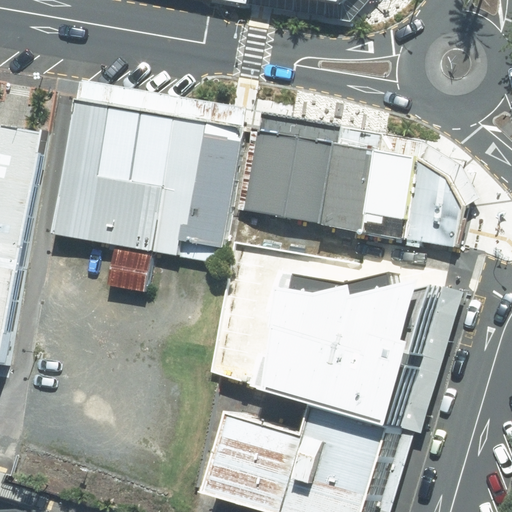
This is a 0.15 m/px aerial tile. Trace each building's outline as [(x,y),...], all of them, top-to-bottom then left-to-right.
[(290,0),(352,12),(361,0),(290,0)] [(249,134),(82,105),(60,235),(220,262),(227,263),(235,213),(249,134)] [(46,135),(0,127),(0,380),(4,381),(46,135)] [(333,148),(249,134),(235,213),(319,227),(333,148)] [(381,156),(333,148),(319,227),(368,236),(369,229),(381,156)] [(421,163),(381,156),(369,229),(409,236),(421,163)] [(452,179),(421,163),(409,236),(408,239),(459,247),(467,208),(452,179)] [(414,433),(453,279),(242,248),(224,372),(329,407),(414,433)] [(320,435),(244,414),(221,502),(254,511),(388,511),(414,433),(329,407),(320,435)]
